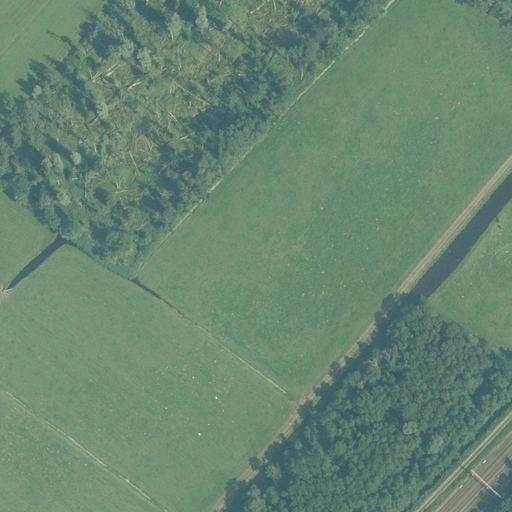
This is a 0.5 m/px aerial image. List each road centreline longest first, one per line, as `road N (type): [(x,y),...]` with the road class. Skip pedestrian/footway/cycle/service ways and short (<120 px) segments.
road 1 (track): [(511,160),(215,511)]
road 2 (track): [(423,511),(511,417)]
